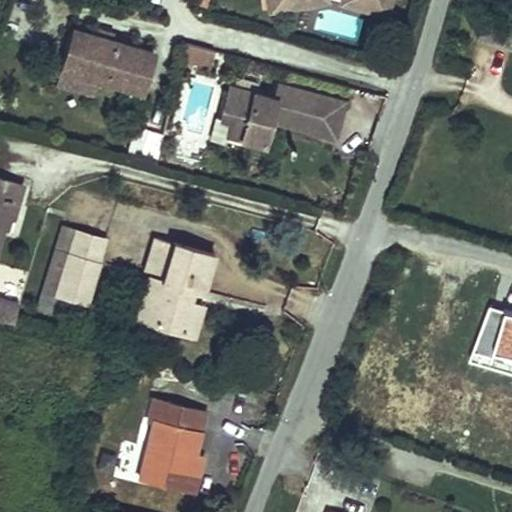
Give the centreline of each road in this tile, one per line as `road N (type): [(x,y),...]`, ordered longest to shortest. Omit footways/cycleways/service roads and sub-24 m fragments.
road 1 (residential): [(438,0),(341,298),(252,511)]
road 2 (unknown): [(364,225),(0,137)]
road 3 (unknown): [(174,24),(415,79)]
